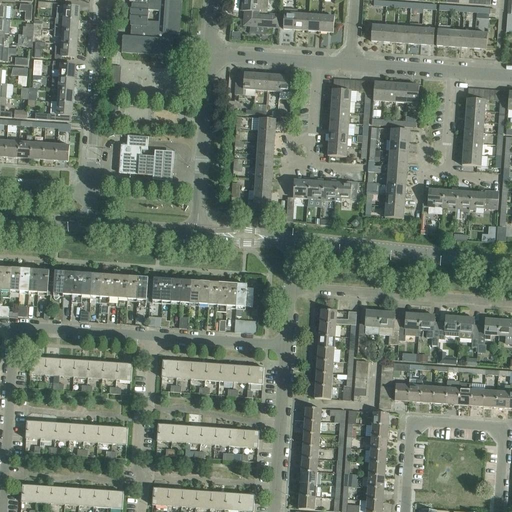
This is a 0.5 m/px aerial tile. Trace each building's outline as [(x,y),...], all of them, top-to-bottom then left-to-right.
[(172,41),(172,40),(171,40),(169,40),(169,34),(180,35),(182,2),(171,1),(171,0),(127,0),(128,0),(128,1),(129,2),(130,2),(133,2),(133,4),(132,4),(130,26),(131,26),(130,37),(124,37),(123,37),(123,38),(121,53),(171,57),(172,41)] [(242,0),(242,12),(245,12),(244,26),(279,29),(280,16),(267,15),(268,0),(242,0)] [(386,11),(386,8),(386,2),(374,1),(373,6),(384,7),(384,11),(386,11)] [(423,5),(411,4),(411,10),(410,14),(423,15),(423,10),(423,5)] [(32,6),(20,5),(19,12),(25,12),(24,21),(31,21),(32,6)] [(0,20),(10,22),(10,21),(11,10),(6,9),(6,7),(0,6),(0,20)] [(55,19),(55,20),(78,21),(79,8),(58,7),(57,19),(55,19)] [(490,10),(477,9),(476,14),(476,18),(489,19),(489,14),(490,14),(490,10)] [(296,31),(297,15),(284,14),(283,30),(296,31)] [(309,32),(310,16),(297,15),(296,31),(309,32)] [(321,33),(322,17),(310,16),(309,32),(321,33)] [(322,17),(321,33),(333,33),(334,17),(322,17)] [(0,20),(0,34),(4,35),(9,35),(10,22),(0,20)] [(78,34),(78,21),(55,20),(54,32),(78,34)] [(34,21),(34,26),(34,31),(41,31),(42,22),(34,21)] [(27,36),(27,37),(33,37),(33,36),(34,31),(34,26),(26,25),(26,28),(23,28),(22,36),(27,36)] [(371,42),(383,43),(385,27),(372,26),(371,42)] [(397,28),(385,27),(383,43),(396,44),(397,28)] [(396,44),(408,45),(410,29),(397,28),(396,44)] [(421,45),(422,30),(410,29),(408,45),(421,45)] [(435,30),(422,30),(421,45),(433,46),(435,30)] [(436,47),(449,47),(450,32),(438,31),(436,47)] [(62,44),(77,45),(78,34),(54,32),(54,37),(62,38),(62,44)] [(461,48),(463,32),(450,32),(449,47),(461,48)] [(475,33),(463,32),(461,48),(474,49),(475,33)] [(475,33),(474,49),(487,50),(488,34),(475,33)] [(0,47),(8,48),(9,46),(6,42),(4,42),(4,35),(0,34),(0,47)] [(77,45),(62,44),(56,44),(54,59),(61,60),(62,57),(76,58),(77,45)] [(8,49),(8,48),(0,47),(0,62),(2,62),(3,49),(8,49)] [(26,50),(26,60),(16,59),(16,66),(28,67),(29,50),(26,50)] [(42,62),(34,61),(33,76),(41,77),(42,62)] [(59,78),(74,79),(75,66),(61,65),(61,63),(53,62),(52,71),(60,71),(59,78)] [(27,70),(13,69),(11,76),(19,77),(18,86),(26,87),(27,70)] [(255,91),(256,75),(237,74),(235,96),(245,96),(245,90),(255,91)] [(268,76),(256,75),(255,91),(267,92),(268,76)] [(279,93),(280,77),(268,76),(267,92),(279,93)] [(280,77),(279,93),(280,93),(279,100),(291,100),(293,78),(280,77)] [(74,79),(59,78),(58,90),(73,92),(74,79)] [(373,102),(384,103),(386,84),(375,83),(373,102)] [(395,103),(397,84),(386,84),(384,103),(395,103)] [(406,104),(408,85),(397,84),(395,103),(406,104)] [(408,85),(406,104),(418,105),(419,86),(408,85)] [(21,88),(20,99),(28,99),(28,89),(21,88)] [(29,88),(28,99),(28,101),(36,101),(37,89),(32,89),(29,88)] [(73,92),(58,90),(57,103),(73,104),(73,92)] [(338,91),(333,90),(332,90),(331,102),(350,103),(351,92),(349,91),(344,91),(338,91)] [(467,100),(466,111),(485,112),(486,101),(484,101),(478,100),(473,100),(468,100),(467,100)] [(331,102),(331,113),(349,114),(350,103),(331,102)] [(73,104),(57,103),(52,103),(51,114),(38,113),(37,120),(71,122),(73,104)] [(27,120),(27,119),(27,112),(14,111),(14,119),(27,120)] [(484,123),(485,112),(466,111),(465,122),(484,123)] [(349,125),(349,114),(331,113),(330,124),(349,125)] [(259,131),(275,133),(276,120),(260,119),(259,131)] [(483,134),(484,123),(465,122),(464,133),(483,134)] [(348,136),(349,125),(330,124),(329,135),(348,136)] [(58,125),(58,130),(58,132),(70,133),(71,126),(58,125)] [(371,128),(370,140),(376,140),(378,140),(379,129),(371,128)] [(391,130),(390,142),(409,143),(410,131),(391,130)] [(275,133),(259,131),(258,144),(274,145),(275,133)] [(464,133),(464,144),(482,145),(483,134),(464,133)] [(329,135),(328,145),(347,147),(348,136),(329,135)] [(30,160),(31,144),(31,137),(27,137),(26,143),(19,143),(17,159),(30,160)] [(147,149),(148,146),(148,143),(148,138),(128,137),(128,142),(127,147),(121,146),(119,174),(138,174),(139,157),(141,157),(141,155),(141,148),(147,149)] [(5,158),(17,159),(19,143),(6,142),(5,158)] [(408,154),(409,143),(390,142),(389,153),(408,154)] [(30,160),(43,161),(44,145),(31,144),(30,160)] [(258,144),(257,156),(273,157),(274,145),(258,144)] [(482,156),(482,145),(464,144),(463,155),(482,156)] [(56,162),(57,145),(44,145),(43,161),(56,162)] [(70,146),(57,145),(56,162),(68,162),(70,146)] [(347,158),(347,147),(328,145),(328,157),(347,158)] [(155,155),(141,155),(141,157),(139,157),(138,174),(153,175),(153,180),(174,180),(175,150),(155,150),(155,155)] [(389,153),(388,164),(407,165),(408,154),(389,153)] [(481,167),(482,156),(463,155),(462,166),(481,167)] [(272,169),(273,157),(257,156),(256,168),(272,169)] [(369,162),(368,173),(373,174),(373,173),(381,173),(381,167),(374,166),(374,163),(369,162)] [(406,176),(407,165),(388,164),(388,175),(406,176)] [(272,169),(256,168),(256,180),(272,181),(272,169)] [(388,175),(387,186),(406,187),(406,176),(388,175)] [(300,197),(308,197),(309,182),(310,180),(304,179),(304,182),(295,181),(294,199),(287,199),(287,211),(290,212),(293,208),(294,199),(300,199),(300,197)] [(256,180),(255,192),(271,193),(272,181),(256,180)] [(318,183),(309,182),(308,197),(308,200),(322,201),(323,183),(323,181),(318,180),(318,183)] [(337,181),(331,181),(331,183),(323,183),(322,201),(327,201),(327,199),(335,199),(336,199),(337,184),(337,181)] [(345,184),(337,184),(336,199),(335,199),(335,202),(341,202),(341,200),(356,201),(357,183),(345,182),(345,184)] [(387,186),(386,197),(405,198),(406,187),(387,186)] [(423,196),(422,208),(423,208),(429,208),(429,213),(442,214),(442,209),(443,191),(444,191),(444,189),(443,189),(438,188),(438,191),(429,190),(429,197),(423,196)] [(457,192),(458,192),(458,190),(452,189),(452,192),(444,191),(443,191),(442,209),(447,210),(447,212),(456,212),(456,210),(457,192)] [(471,193),(471,191),(466,190),(466,193),(458,192),(457,192),(456,210),(461,210),(461,212),(469,213),(470,211),(471,193)] [(471,193),(470,211),(475,212),(476,209),(491,210),(492,192),(480,191),(479,194),(471,193)] [(269,212),(271,193),(255,192),(254,201),(248,201),(247,211),(269,212)] [(492,192),(491,210),(498,211),(499,193),(492,192)] [(404,209),(405,198),(386,197),(385,208),(404,209)] [(403,220),(404,209),(385,208),(384,219),(403,220)] [(497,242),(497,228),(489,227),(488,242),(497,242)] [(51,296),(52,275),(49,275),(50,269),(43,268),(43,271),(40,271),(38,296),(47,297),(47,296),(51,296)] [(10,294),(12,269),(3,269),(1,293),(1,298),(10,299),(10,294)] [(21,270),(12,269),(10,294),(20,295),(21,270)] [(29,295),(31,271),(21,270),(20,295),(29,295)] [(40,271),(31,271),(29,295),(38,296),(40,271)] [(55,275),(52,275),(51,296),(53,296),(53,297),(63,298),(65,273),(55,272),(55,275)] [(74,274),(65,273),(63,298),(72,298),(74,274)] [(83,274),(74,274),(72,298),(72,303),(81,304),(81,299),(83,274)] [(90,303),(91,300),(92,275),(83,274),(81,299),(90,300),(90,303)] [(101,276),(92,275),(91,300),(90,303),(100,304),(100,301),(101,276)] [(111,276),(101,276),(100,301),(100,304),(102,304),(101,314),(108,315),(109,307),(109,305),(109,301),(111,276)] [(118,308),(120,277),(111,276),(109,301),(109,305),(109,307),(118,308)] [(120,277),(118,308),(122,308),(122,306),(127,307),(128,302),(129,278),(120,277)] [(137,301),(138,278),(129,278),(128,302),(137,303),(137,301)] [(137,301),(137,303),(146,304),(148,279),(138,278),(137,301)] [(162,305),(163,280),(154,279),(152,304),(162,305)] [(162,305),(171,305),(173,281),(163,280),(162,305)] [(180,306),(182,281),(173,281),(171,305),(180,306)] [(191,282),(182,281),(180,306),(190,307),(191,282)] [(190,307),(199,307),(200,282),(191,282),(190,307)] [(199,307),(208,308),(210,283),(200,282),(199,307)] [(210,283),(208,308),(217,309),(219,284),(210,283)] [(226,313),(227,309),(228,284),(219,284),(217,309),(217,312),(226,313)] [(227,309),(236,310),(237,285),(228,284),(227,309)] [(247,286),(237,285),(236,310),(245,310),(246,307),(253,308),(253,297),(246,297),(247,286)] [(27,318),(28,308),(18,307),(18,313),(18,317),(27,318)] [(57,309),(53,319),(59,321),(61,321),(62,310),(57,309)] [(351,326),(356,326),(357,313),(349,313),(348,320),(336,320),(337,312),(321,311),(320,324),(336,325),(351,326)] [(379,335),(381,312),(366,311),(366,325),(359,325),(358,338),(365,338),(366,335),(379,335)] [(388,345),(398,345),(400,321),(394,320),(394,313),(381,312),(379,335),(389,336),(388,345)] [(406,321),(400,321),(398,345),(405,346),(405,336),(419,337),(419,331),(420,315),(406,314),(406,321)] [(434,316),(420,315),(419,331),(426,331),(426,339),(432,339),(431,347),(438,347),(439,340),(440,323),(434,323),(434,316)] [(458,339),(459,339),(460,318),(446,317),(445,324),(440,323),(439,340),(445,341),(446,333),(459,334),(458,339)] [(180,318),(179,329),(188,330),(188,318),(180,318)] [(478,346),(480,326),(473,326),(474,319),(460,318),(459,339),(472,340),(471,349),(478,349),(478,346)] [(485,335),(499,336),(500,321),(486,320),(485,327),(480,326),(478,346),(485,346),(485,335)] [(235,321),(234,333),(258,335),(259,323),(235,321)] [(511,321),(500,321),(499,336),(505,336),(505,345),(511,345),(511,321)] [(335,337),(336,325),(320,324),(319,336),(335,337)] [(319,336),(318,349),(334,350),(335,337),(319,336)] [(318,349),(317,361),(333,363),(333,362),(334,356),(340,357),(340,351),(334,350),(318,349)] [(45,376),(46,360),(31,359),(30,375),(45,376)] [(60,361),(46,360),(45,376),(59,377),(60,361)] [(59,377),(73,378),(74,362),(60,361),(59,377)] [(317,361),(316,374),(332,375),(333,363),(317,361)] [(88,379),(89,362),(74,362),(73,378),(88,379)] [(103,364),(89,362),(88,379),(102,380),(103,364)] [(176,379),(177,363),(163,362),(162,378),(176,379)] [(176,379),(191,380),(192,364),(177,363),(176,379)] [(102,380),(116,381),(118,364),(103,364),(102,380)] [(132,365),(118,364),(116,381),(131,382),(132,365)] [(206,365),(192,364),(191,380),(205,381),(206,365)] [(382,364),(381,371),(393,372),(393,371),(394,364),(382,364)] [(394,364),(393,371),(409,373),(409,370),(410,370),(410,366),(394,364)] [(205,381),(219,382),(220,366),(206,365),(205,381)] [(234,383),(235,367),(220,366),(219,382),(234,383)] [(249,368),(235,367),(234,383),(248,384),(249,368)] [(264,369),(249,368),(248,384),(262,385),(264,369)] [(381,371),(381,379),(393,380),(393,372),(381,371)] [(331,388),(332,375),(316,374),(315,387),(331,388)] [(352,377),(347,376),(346,388),(343,388),(343,389),(351,389),(352,377)] [(381,379),(380,387),(392,387),(393,380),(381,379)] [(416,387),(409,386),(407,402),(420,403),(421,387),(422,381),(417,380),(416,387)] [(470,407),(472,390),(471,390),(472,385),(460,384),(459,389),(458,406),(470,407)] [(407,402),(409,386),(396,385),(394,401),(407,402)] [(504,393),(497,392),(495,408),(508,409),(510,387),(505,386),(504,393)] [(331,400),(331,388),(315,387),(314,399),(331,400)] [(380,387),(380,394),(392,395),(392,387),(380,387)] [(434,388),(421,387),(420,403),(433,404),(434,388)] [(446,389),(434,388),(433,404),(445,405),(446,389)] [(350,402),(351,389),(343,389),(342,401),(350,402)] [(446,389),(445,405),(458,406),(459,389),(446,389)] [(470,407),(483,408),(484,391),(472,390),(470,407)] [(483,408),(495,408),(497,392),(484,391),(483,408)] [(391,403),(392,395),(380,394),(379,402),(391,403)] [(391,410),(391,403),(379,402),(379,409),(391,410)] [(305,409),(305,421),(321,422),(321,410),(305,409)] [(335,423),(339,424),(345,424),(346,412),(330,410),(329,416),(335,417),(335,423)] [(348,425),(352,425),(356,425),(357,412),(349,412),(348,425)] [(373,419),(372,426),(388,427),(389,415),(368,413),(368,418),(373,419)] [(305,421),(304,434),(320,435),(321,422),(305,421)] [(40,440),(41,423),(27,422),(26,439),(40,440)] [(40,440),(55,441),(56,424),(41,423),(40,440)] [(69,442),(70,425),(56,424),(55,441),(69,442)] [(83,443),(84,426),(70,425),(69,442),(83,443)] [(172,443),(173,426),(158,425),(157,442),(172,443)] [(98,444),(99,427),(84,426),(83,443),(98,444)] [(186,444),(187,428),(173,426),(172,443),(186,444)] [(372,431),(371,439),(387,440),(388,427),(372,426),(372,431)] [(98,444),(112,445),(113,428),(99,427),(98,444)] [(113,428),(112,445),(126,446),(128,429),(113,428)] [(200,445),(202,429),(187,428),(186,444),(200,445)] [(215,446),(216,430),(202,429),(200,445),(215,446)] [(230,431),(216,430),(215,446),(229,447),(230,431)] [(245,432),(230,431),(229,447),(243,448),(245,432)] [(259,433),(245,432),(243,448),(258,449),(259,433)] [(319,448),(320,435),(304,434),(303,447),(319,448)] [(371,443),(371,451),(386,452),(387,440),(365,439),(361,438),(360,443),(366,444),(366,443),(371,443)] [(303,447),(302,459),(318,460),(319,448),(303,447)] [(343,449),(338,449),(322,448),(322,450),(323,450),(323,452),(337,453),(337,462),(342,462),(343,449)] [(351,450),(346,450),(345,463),(350,463),(366,464),(366,461),(354,460),(354,456),(350,456),(351,450)] [(385,465),(386,452),(371,451),(370,464),(385,465)] [(317,473),(318,460),(302,459),(301,472),(317,473)] [(385,477),(385,465),(370,464),(369,476),(385,477)] [(316,486),(317,473),(301,472),(300,485),(316,486)] [(349,475),(345,475),(344,488),(348,488),(352,488),(352,475),(349,475)] [(369,476),(368,489),(384,490),(385,477),(369,476)] [(300,485),(299,497),(315,498),(316,486),(300,485)] [(36,504),(37,487),(23,486),(22,503),(36,504)] [(51,488),(37,487),(36,504),(50,505),(51,488)] [(65,506),(66,489),(51,488),(50,505),(65,506)] [(79,507),(80,490),(66,489),(65,506),(79,507)] [(167,507),(168,490),(154,489),(153,506),(167,507)] [(383,503),(384,490),(368,489),(367,502),(383,503)] [(93,508),(95,491),(80,490),(79,507),(93,508)] [(167,507),(181,508),(182,491),(168,490),(167,507)] [(109,492),(95,491),(93,508),(108,509),(109,492)] [(196,509),(197,492),(182,491),(181,508),(196,509)] [(123,493),(109,492),(108,509),(122,510),(123,493)] [(210,510),(211,493),(197,492),(196,509),(210,510)] [(210,510),(224,511),(226,494),(211,493),(210,510)] [(240,495),(226,494),(224,511),(239,511),(240,495)] [(253,511),(254,496),(240,495),(239,511),(238,511),(253,511)] [(314,511),(315,498),(299,497),(298,510),(314,511)] [(348,500),(343,500),(342,511),(352,511),(353,511),(350,511),(350,507),(353,507),(354,501),(348,500)] [(382,511),(383,503),(367,502),(366,511),(382,511)]
